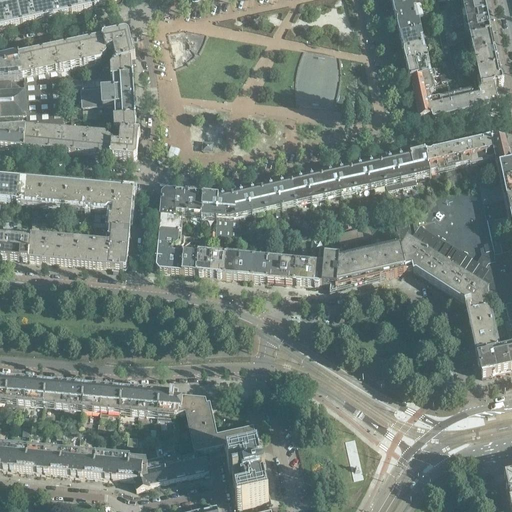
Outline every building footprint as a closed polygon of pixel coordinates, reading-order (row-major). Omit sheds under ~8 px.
[(71,17),(67,0),(47,0),(48,2),(41,3),(45,23),(71,17)] [(95,12),(92,0),(67,0),(71,17),(95,12)] [(107,0),(92,0),(95,12),(109,8),(107,0)] [(121,2),(120,0),(107,0),(109,8),(118,7),(119,7),(119,6),(121,3),(121,2)] [(415,6),(413,0),(390,0),(393,11),(415,6)] [(482,0),(461,0),(467,25),(487,21),(482,0)] [(440,14),(437,1),(430,2),(434,17),(440,15),(440,14)] [(45,23),(41,3),(34,5),(33,3),(23,5),(24,7),(17,8),(21,28),(45,23)] [(416,21),(414,13),(416,13),(415,6),(393,11),(396,25),(416,21)] [(0,32),(21,28),(17,8),(10,10),(10,8),(0,9),(0,32)] [(452,29),(448,12),(440,14),(440,15),(443,30),(444,31),(452,29)] [(443,30),(440,15),(434,17),(437,32),(443,30)] [(421,35),(420,27),(417,28),(416,21),(396,25),(400,40),(421,35)] [(490,37),(487,21),(467,25),(471,42),(490,37)] [(456,46),(452,29),(444,31),(447,45),(447,48),(456,46)] [(447,45),(444,31),(443,30),(437,32),(440,46),(447,45)] [(131,47),(129,39),(129,38),(129,37),(126,35),(125,35),(125,36),(106,40),(105,39),(104,40),(102,40),(103,42),(102,42),(105,55),(111,53),(114,56),(116,53),(116,51),(131,47)] [(422,50),(421,43),(423,43),(421,35),(400,40),(403,55),(422,50)] [(491,37),(490,37),(471,42),(475,59),(495,54),(491,37)] [(105,55),(102,42),(92,44),(96,64),(101,63),(103,60),(104,59),(106,58),(105,55)] [(96,64),(92,44),(79,46),(83,69),(88,68),(88,65),(96,64)] [(450,60),(447,48),(447,45),(440,46),(444,61),(450,60)] [(83,69),(79,46),(66,49),(71,69),(78,67),(79,70),(83,69)] [(133,59),(131,47),(116,51),(116,53),(114,56),(117,58),(118,65),(119,65),(131,63),(134,62),(135,62),(135,61),(135,59),(134,58),(133,59)] [(71,69),(66,49),(55,52),(59,74),(65,73),(65,70),(71,69)] [(428,65),(426,57),(424,57),(422,50),(403,55),(406,70),(428,65)] [(65,123),(62,84),(59,74),(55,52),(18,59),(21,78),(24,93),(26,119),(26,122),(25,134),(24,153),(61,156),(63,134),(65,123)] [(499,71),(495,54),(475,59),(478,75),(499,71)] [(26,119),(24,93),(21,94),(20,91),(13,84),(13,79),(21,78),(18,59),(0,63),(0,151),(24,153),(25,134),(16,134),(16,129),(23,122),(23,119),(26,119)] [(453,74),(451,64),(450,60),(444,61),(447,76),(453,74)] [(132,77),(132,68),(131,63),(119,65),(118,65),(116,66),(116,69),(114,69),(114,81),(133,80),(133,79),(133,77),(132,77)] [(460,73),(458,63),(451,64),(453,74),(460,73)] [(436,78),(434,72),(430,73),(428,65),(406,70),(410,84),(411,84),(429,80),(436,78)] [(499,71),(478,75),(472,77),(475,88),(481,92),(494,89),(497,89),(499,90),(501,90),(501,88),(502,88),(503,87),(502,86),(504,85),(503,83),(501,82),(499,71)] [(134,101),(134,97),(135,97),(134,95),(134,96),(133,80),(114,81),(104,82),(99,82),(82,83),(84,112),(115,110),(115,121),(117,121),(134,120),(135,119),(134,103),(135,103),(135,101),(134,101)] [(432,93),(429,80),(411,84),(415,101),(429,98),(430,98),(432,93)] [(498,107),(494,89),(481,92),(477,95),(481,113),(497,110),(498,107)] [(481,113),(477,95),(472,96),(471,93),(460,95),(465,117),(481,113)] [(465,117),(460,95),(444,99),(448,121),(465,117)] [(432,124),(428,106),(430,102),(429,98),(415,101),(420,123),(418,124),(419,126),(421,127),(432,124)] [(448,121),(444,99),(430,102),(428,106),(432,124),(448,121)] [(135,135),(135,121),(136,121),(136,119),(135,119),(134,120),(117,121),(117,132),(120,132),(120,134),(122,134),(136,135),(135,135)] [(74,157),(76,137),(69,137),(69,135),(63,134),(61,156),(74,157)] [(137,152),(139,139),(140,139),(140,137),(139,136),(139,135),(135,135),(136,135),(122,134),(121,143),(119,145),(121,148),(120,151),(137,152)] [(85,158),(87,136),(83,136),(83,138),(76,137),(74,157),(85,158)] [(99,160),(100,139),(93,139),(93,137),(87,136),(85,158),(99,160)] [(510,166),(505,142),(506,141),(506,139),(504,138),(489,142),(494,161),(495,169),(499,168),(510,166)] [(110,161),(112,147),(112,144),(111,143),(108,142),(107,140),(100,139),(99,160),(110,161)] [(137,152),(120,151),(121,148),(119,145),(112,139),(112,144),(112,147),(110,161),(112,162),(112,161),(113,163),(114,162),(133,163),(134,164),(134,163),(137,161),(137,160),(137,152)] [(494,161),(489,142),(474,145),(478,165),(494,161)] [(212,154),(213,146),(203,145),(203,153),(212,154)] [(478,165),(474,145),(457,149),(461,168),(478,165)] [(461,168),(457,149),(441,152),(446,172),(461,168)] [(446,172),(441,152),(432,154),(431,154),(428,154),(428,155),(425,156),(430,176),(446,172)] [(430,176),(425,156),(411,159),(415,179),(430,176)] [(415,179),(411,159),(395,163),(400,182),(415,179)] [(400,182),(395,163),(380,166),(385,186),(400,182)] [(511,183),(511,165),(510,166),(499,168),(503,185),(511,183)] [(385,186),(380,166),(366,169),(370,189),(385,186)] [(370,189),(366,169),(350,173),(355,192),(370,189)] [(355,192),(350,173),(336,176),(340,195),(355,192)] [(489,189),(485,175),(480,176),(484,190),(489,189)] [(340,195),(336,176),(320,179),(324,199),(340,195)] [(324,199),(320,179),(305,183),(310,202),(324,199)] [(17,203),(19,183),(1,181),(0,181),(0,221),(3,222),(5,204),(12,205),(13,202),(17,203)] [(40,205),(42,185),(19,183),(17,203),(21,203),(20,206),(35,207),(35,204),(40,205)] [(310,202),(305,183),(290,186),(295,206),(310,202)] [(511,183),(503,185),(489,189),(484,190),(479,191),(483,207),(511,200),(511,183)] [(51,208),(54,186),(42,185),(40,205),(44,205),(44,208),(51,208)] [(65,207),(67,187),(54,186),(51,208),(60,209),(60,207),(65,207)] [(295,206),(290,186),(276,189),(280,209),(295,206)] [(89,209),(91,189),(67,187),(65,207),(64,218),(51,217),(50,226),(76,228),(77,211),(85,211),(85,209),(89,209)] [(102,202),(103,190),(91,189),(89,209),(94,210),(95,201),(102,202)] [(280,209),(276,189),(261,193),(265,212),(280,209)] [(113,211),(114,207),(115,191),(103,190),(102,202),(95,201),(94,210),(94,212),(104,213),(107,211),(111,211),(113,211)] [(132,209),(133,196),(134,196),(134,195),(133,195),(134,193),(132,193),(131,193),(130,193),(115,191),(114,207),(132,209)] [(265,212),(261,193),(246,196),(250,216),(265,212)] [(504,310),(492,257),(479,200),(468,202),(466,193),(433,200),(432,202),(430,205),(425,213),(413,216),(408,217),(402,218),(394,220),(401,251),(406,276),(407,275),(406,274),(412,273),(413,274),(414,274),(414,275),(462,306),(465,306),(467,318),(488,313),(504,310)] [(174,216),(176,197),(167,196),(166,196),(166,197),(166,198),(165,199),(164,199),(163,199),(163,200),(161,222),(176,223),(177,217),(174,216)] [(250,216),(246,196),(231,199),(235,219),(250,216)] [(188,218),(189,198),(176,197),(174,216),(177,217),(188,218)] [(202,219),(203,200),(189,198),(188,218),(202,219)] [(235,219),(231,199),(222,201),(219,201),(217,220),(225,221),(235,219)] [(217,220),(219,201),(203,200),(202,219),(217,220)] [(511,218),(511,200),(483,207),(487,224),(496,222),(493,210),(508,207),(511,218)] [(130,233),(132,209),(114,207),(113,211),(111,211),(111,218),(109,218),(108,226),(110,226),(110,231),(112,231),(130,233)] [(511,218),(496,222),(487,224),(491,240),(499,238),(511,235),(511,218)] [(390,232),(387,221),(383,222),(378,224),(372,225),(366,226),(369,237),(390,232)] [(180,238),(181,228),(180,228),(180,226),(178,224),(176,223),(161,222),(160,236),(180,238)] [(369,237),(366,226),(353,229),(348,230),(343,232),(337,233),(340,244),(369,237)] [(127,270),(130,233),(112,231),(110,246),(108,271),(124,273),(127,270)] [(241,243),(239,236),(216,234),(216,235),(215,241),(241,243)] [(179,247),(180,238),(160,236),(158,250),(173,251),(175,251),(177,250),(178,247),(179,247)] [(14,263),(16,239),(8,238),(8,241),(1,240),(0,254),(0,261),(1,262),(2,263),(5,263),(7,262),(14,263)] [(503,255),(499,238),(491,240),(494,257),(503,255)] [(29,264),(31,243),(24,242),(25,239),(16,239),(14,263),(22,264),(23,265),(26,265),(27,264),(29,264)] [(44,266),(47,241),(42,240),(42,243),(31,242),(31,243),(29,264),(44,266)] [(60,267),(62,245),(51,244),(52,241),(47,241),(44,266),(60,267)] [(76,268),(79,244),(74,243),(74,246),(62,245),(60,267),(76,268)] [(92,270),(94,248),(82,247),(82,244),(79,244),(76,268),(92,270)] [(108,271),(110,246),(106,246),(106,249),(94,248),(92,270),(108,271)] [(169,277),(170,257),(173,257),(173,251),(158,250),(156,272),(157,273),(158,273),(159,274),(159,275),(159,276),(160,276),(169,277)] [(406,276),(401,251),(338,265),(338,262),(324,261),(323,269),(321,291),(336,292),(335,292),(335,293),(406,276)] [(507,271),(503,255),(494,257),(498,273),(507,271)] [(182,278),(183,258),(173,257),(170,257),(169,277),(182,278)] [(197,279),(198,259),(183,258),(182,278),(197,279)] [(210,281),(212,260),(198,259),(197,279),(210,281)] [(224,282),(226,261),(212,260),(210,281),(224,282)] [(238,283),(240,262),(226,261),(224,282),(238,283)] [(252,284),(254,264),(240,262),(238,283),(252,284)] [(266,286),(267,265),(254,264),(252,284),(266,286)] [(280,287),(281,266),(267,265),(266,286),(280,287)] [(294,288),(296,267),(281,266),(280,287),(294,288)] [(308,289),(310,268),(296,267),(294,288),(308,289)] [(321,291),(323,269),(310,268),(308,289),(321,291)] [(511,288),(507,271),(498,273),(502,290),(511,288)] [(511,306),(511,294),(511,288),(502,290),(506,308),(511,306)] [(492,328),(488,313),(467,318),(469,325),(468,327),(469,330),(470,331),(471,332),(492,328)] [(494,341),(492,328),(471,332),(474,346),(494,341)] [(442,358),(439,347),(438,340),(431,341),(435,359),(442,358)] [(496,350),(494,341),(474,346),(476,358),(491,355),(497,354),(496,350)] [(511,374),(511,350),(511,347),(496,350),(497,354),(491,355),(496,378),(511,374)] [(496,378),(491,355),(476,358),(480,372),(482,382),(496,378)] [(25,409),(26,384),(7,383),(5,405),(17,406),(17,408),(25,409)] [(43,409),(45,386),(26,384),(25,409),(33,410),(33,408),(43,409)] [(62,412),(63,388),(45,386),(43,409),(54,410),(54,411),(62,412)] [(81,412),(83,389),(63,388),(62,412),(70,413),(70,411),(81,412)] [(100,415),(102,391),(83,389),(81,412),(91,413),(91,415),(100,415)] [(119,416),(121,393),(102,391),(100,415),(108,416),(108,415),(119,416)] [(138,419),(140,395),(121,393),(119,416),(130,417),(130,419),(138,419)] [(157,419),(159,396),(140,395),(138,419),(146,420),(146,418),(157,419)] [(176,411),(177,399),(176,399),(176,398),(175,398),(175,397),(171,397),(159,396),(157,419),(175,420),(175,419),(179,419),(176,411)] [(219,413),(218,406),(211,408),(210,405),(206,406),(206,404),(182,401),(182,403),(178,403),(179,399),(177,399),(176,411),(179,419),(186,417),(187,421),(211,415),(219,413)] [(216,434),(211,415),(187,421),(191,439),(216,434)] [(210,479),(206,466),(206,463),(200,465),(199,457),(222,452),(224,452),(224,454),(256,447),(255,443),(256,443),(253,432),(220,439),(217,440),(216,434),(191,439),(195,453),(194,455),(196,457),(194,459),(194,460),(182,463),(186,482),(205,478),(205,480),(210,479)] [(0,472),(8,473),(10,449),(2,449),(1,451),(0,450),(0,472)] [(25,475),(27,453),(18,452),(18,450),(10,449),(8,473),(25,475)] [(42,476),(43,452),(35,452),(35,454),(27,453),(25,475),(42,476)] [(59,478),(61,456),(52,455),(52,453),(43,452),(42,476),(59,478)] [(70,457),(61,456),(59,478),(76,479),(78,455),(70,455),(70,457)] [(93,481),(95,459),(86,458),(86,456),(78,455),(76,479),(93,481)] [(260,486),(264,485),(265,484),(265,483),(265,482),(265,481),(265,480),(264,480),(263,479),(259,480),(259,479),(258,475),(262,474),(258,457),(227,465),(229,476),(240,474),(241,477),(236,478),(238,485),(232,486),(232,488),(233,488),(233,490),(233,492),(239,490),(240,497),(245,496),(246,500),(235,502),(237,511),(245,511),(269,507),(265,490),(262,491),(261,487),(260,486)] [(110,482),(112,458),(104,458),(104,460),(95,459),(93,481),(110,482)] [(127,484),(128,465),(129,462),(120,461),(120,459),(112,458),(110,482),(127,484)] [(186,482),(182,463),(181,462),(171,464),(171,466),(164,467),(168,486),(186,482)] [(150,490),(146,476),(147,471),(146,467),(128,465),(127,484),(134,484),(136,495),(150,492),(150,490)] [(168,486),(164,467),(163,466),(152,468),(152,470),(147,471),(146,476),(150,490),(168,486)]
